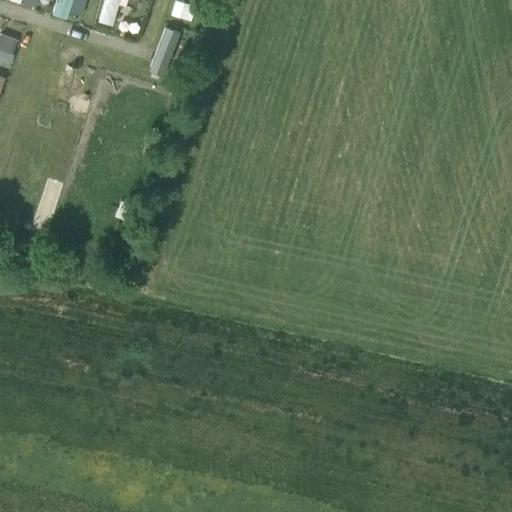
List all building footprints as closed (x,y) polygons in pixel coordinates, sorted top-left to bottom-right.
[(55,0),(51,15),(65,20),(71,0),(55,0)] [(104,0),(98,21),(111,25),(118,3),(118,0),(104,0)] [(139,0),(139,1),(143,7),(148,8),(150,0),(139,0)] [(165,27),(149,70),(163,75),(179,32),(165,27)] [(0,34),(0,59),(9,63),(17,40),(0,34)] [(120,201),(114,217),(122,220),(128,204),(120,201)]
